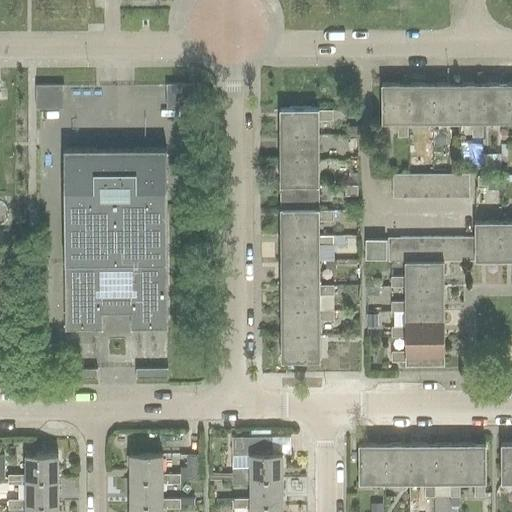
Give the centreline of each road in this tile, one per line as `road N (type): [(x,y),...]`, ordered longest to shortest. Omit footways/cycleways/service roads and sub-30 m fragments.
road 1 (residential): [(233,403),(235,43)]
road 2 (residential): [(478,43),(235,43)]
road 3 (residential): [(235,43),(0,46)]
road 4 (residential): [(328,403),(511,403)]
road 5 (unknown): [(450,403),(448,323),(456,286),(511,277)]
road 6 (residential): [(99,407),(233,403)]
